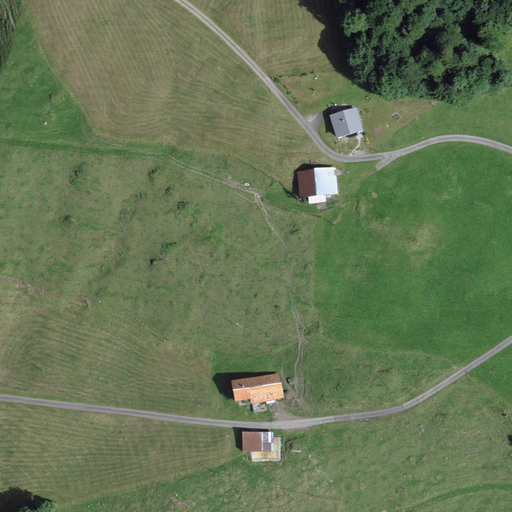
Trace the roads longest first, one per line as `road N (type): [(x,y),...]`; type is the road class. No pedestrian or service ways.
road 1 (unclassified): [(511,338),(403,406),(296,424),(0,396)]
road 2 (track): [(0,137),(156,153),(311,207),(330,203),(392,153)]
road 3 (unclassified): [(266,78),(338,157),(455,137),(511,149)]
